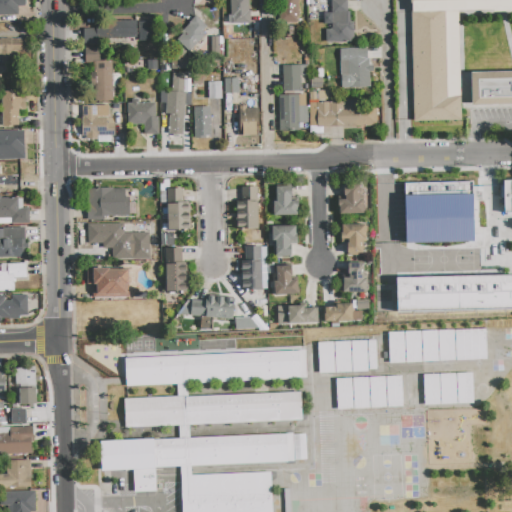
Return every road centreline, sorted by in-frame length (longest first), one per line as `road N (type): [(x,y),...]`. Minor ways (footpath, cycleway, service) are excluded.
road 1 (residential): [(58,166),(511,154)]
road 2 (residential): [(62,339),(54,0)]
road 3 (residential): [(62,339),(65,511)]
road 4 (residential): [(261,0),(266,163)]
road 5 (residential): [(392,158),(389,26),(379,7)]
road 6 (residential): [(55,4),(187,3)]
